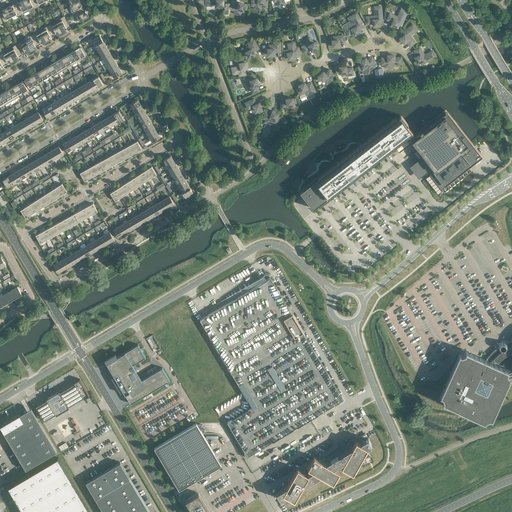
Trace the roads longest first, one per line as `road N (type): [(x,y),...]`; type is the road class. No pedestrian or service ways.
road 1 (residential): [(209,194),(69,281),(50,276),(23,232),(176,138)]
road 2 (unclassified): [(0,401),(259,246),(286,250),(320,281)]
road 3 (unclassified): [(357,341),(399,453),(383,481),(318,511)]
road 4 (unclassified): [(141,80),(205,41),(302,20)]
road 5 (unclassified): [(0,171),(143,84)]
road 6 (unclassified): [(137,75),(0,155)]
road 7 (secondary): [(447,0),(511,110)]
road 8 (residential): [(105,18),(0,81)]
